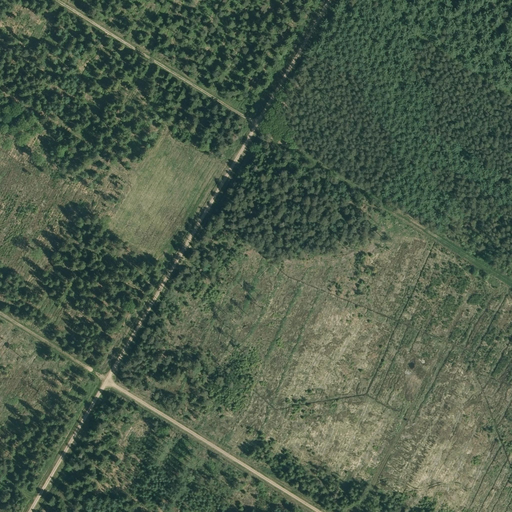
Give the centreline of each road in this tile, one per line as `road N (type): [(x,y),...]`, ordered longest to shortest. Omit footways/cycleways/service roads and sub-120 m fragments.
road 1 (track): [(329,0),(105,380),(319,511)]
road 2 (track): [(29,511),(105,380),(0,314)]
road 3 (track): [(257,122),(57,0)]
